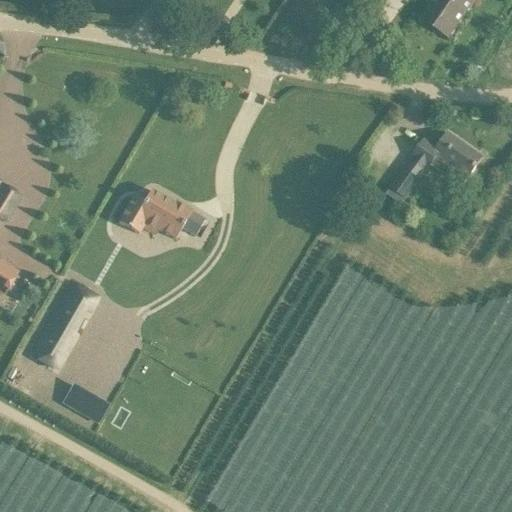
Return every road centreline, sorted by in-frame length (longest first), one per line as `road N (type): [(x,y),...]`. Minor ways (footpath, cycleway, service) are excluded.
road 1 (unclassified): [(511,97),(453,95),(0,23)]
road 2 (track): [(182,511),(0,407)]
road 3 (track): [(143,313),(210,263),(226,230),(225,207)]
